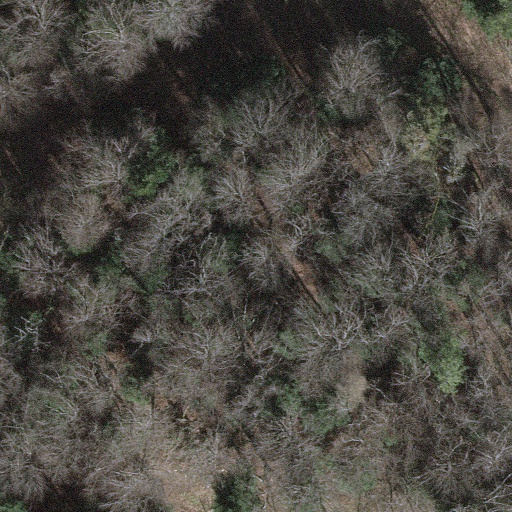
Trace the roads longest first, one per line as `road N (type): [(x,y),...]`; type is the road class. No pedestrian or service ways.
road 1 (track): [(0,107),(244,0)]
road 2 (track): [(0,426),(57,438),(229,511)]
road 3 (track): [(412,0),(511,88)]
